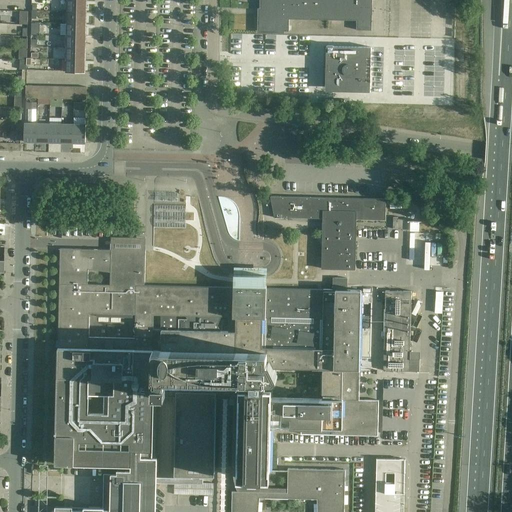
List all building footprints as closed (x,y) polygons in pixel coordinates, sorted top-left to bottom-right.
[(82,0),(67,0),(67,12),(86,12),(87,0),(82,0)] [(262,0),(262,12),(262,16),(259,15),(259,31),(289,32),(289,19),(356,20),(356,30),(372,31),(372,0),(262,0)] [(20,11),(20,24),(28,24),(28,11),(20,11)] [(67,12),(67,24),(86,24),(86,12),(67,12)] [(67,24),(67,36),(86,36),(86,24),(67,24)] [(67,36),(66,48),(85,48),(86,36),(67,36)] [(379,41),(378,93),(397,93),(398,41),(379,41)] [(406,41),(405,93),(424,94),(425,41),(406,41)] [(355,92),(359,92),(370,92),(371,47),(326,46),(326,62),(329,62),(329,88),(355,89),(355,92)] [(19,48),(19,60),(21,60),(27,60),(27,48),(19,48)] [(66,48),(66,60),(85,60),(85,48),(66,48)] [(85,60),(66,60),(66,72),(85,73),(85,60)] [(25,142),(37,142),(38,123),(25,123),(25,142)] [(37,142),(49,143),(50,124),(38,123),(37,142)] [(49,143),(61,143),(62,124),(50,124),(49,143)] [(61,143),(73,143),(74,124),(62,124),(61,143)] [(74,124),(73,143),(85,143),(86,125),(74,124)] [(350,221),(350,219),(383,220),(383,199),(283,197),(271,196),(270,197),(274,218),(275,218),(329,219),(329,226),(331,230),(325,237),(324,237),(323,269),(332,269),(353,270),(354,227),(350,227),(350,226),(351,224),(351,222),(350,221)] [(176,472),(213,473),(215,397),(234,397),(233,472),(235,482),(239,491),(232,491),(231,511),(344,511),(345,469),(288,468),(288,471),(270,470),(271,427),(302,428),(302,435),(379,436),(379,396),(359,396),(359,388),(360,388),(361,303),(372,303),(372,288),(352,287),(352,290),(345,290),(345,279),(347,279),(347,278),(333,278),(333,290),(323,289),(323,290),(263,289),(263,287),(262,287),(262,296),(238,295),(238,287),(237,287),(237,288),(144,286),(145,251),(135,251),(135,253),(126,253),(126,250),(60,249),(55,464),(126,466),(126,470),(117,470),(117,474),(104,473),(103,487),(103,508),(89,507),(85,507),(84,507),(84,510),(78,510),(73,510),(73,508),(73,507),(70,507),(58,507),(55,506),(55,507),(55,508),(54,511),(155,511),(157,458),(152,458),(154,402),(154,396),(165,396),(166,395),(166,396),(167,397),(168,397),(168,398),(169,397),(170,397),(170,396),(178,396),(176,472)] [(432,308),(440,308),(441,286),(432,286),(432,308)] [(411,291),(385,291),(383,371),(419,372),(420,352),(410,351),(411,291)] [(405,511),(406,459),(377,458),(376,511),(405,511)]
